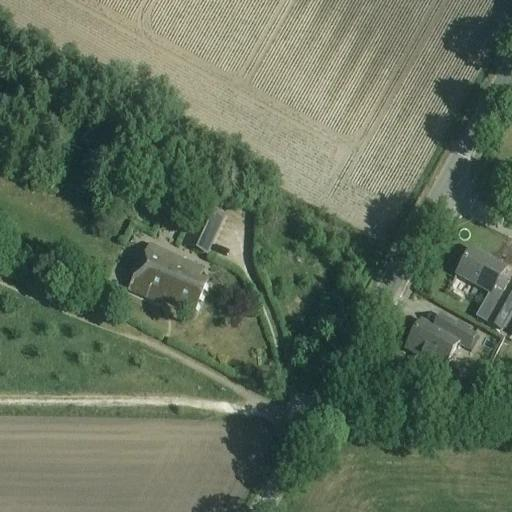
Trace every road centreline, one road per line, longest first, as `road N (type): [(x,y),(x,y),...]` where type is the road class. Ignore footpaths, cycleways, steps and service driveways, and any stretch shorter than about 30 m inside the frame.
road 1 (tertiary): [(261,511),(441,196)]
road 2 (track): [(0,279),(313,419)]
road 3 (track): [(284,412),(0,402)]
road 4 (track): [(511,426),(313,419)]
road 5 (tertiary): [(511,69),(441,196)]
